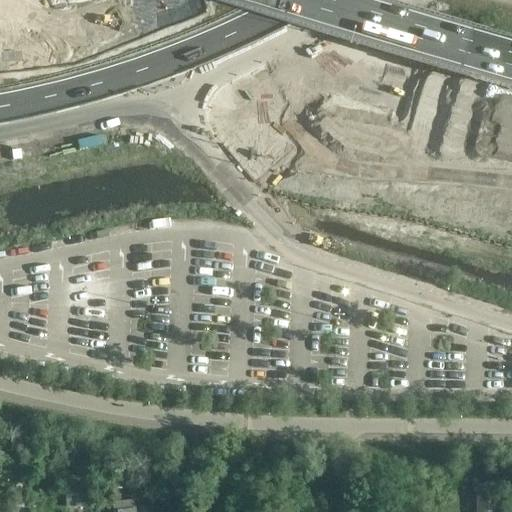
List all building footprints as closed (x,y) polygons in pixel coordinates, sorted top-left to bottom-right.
[(84,467),(84,458),(71,459),(72,468),(84,467)] [(92,506),(90,480),(63,483),(65,509),(92,506)] [(123,489),(122,480),(111,481),(112,490),(123,489)] [(476,488),(476,511),(497,511),(497,488),(476,488)] [(134,511),(134,501),(112,502),(112,511),(134,511)]
